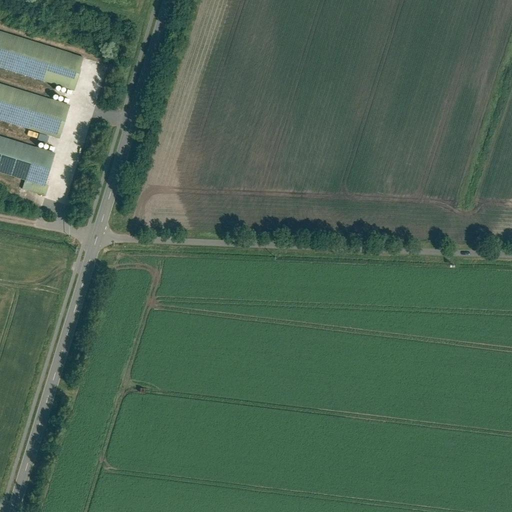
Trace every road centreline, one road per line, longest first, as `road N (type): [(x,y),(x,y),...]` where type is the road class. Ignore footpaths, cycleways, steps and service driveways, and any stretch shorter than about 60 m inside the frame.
road 1 (unclassified): [(95,235),(511,252)]
road 2 (tertiary): [(10,511),(95,235)]
road 3 (tertiary): [(95,235),(167,0)]
